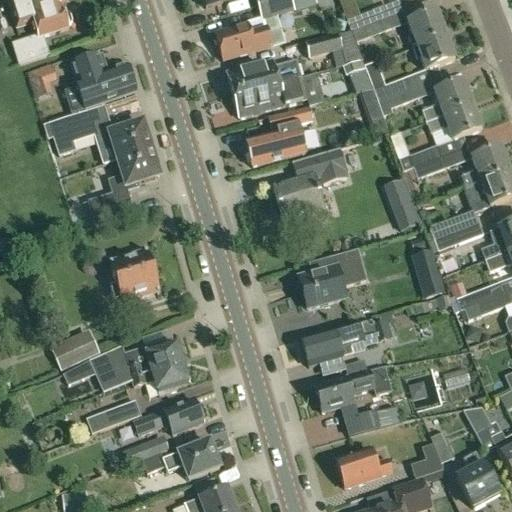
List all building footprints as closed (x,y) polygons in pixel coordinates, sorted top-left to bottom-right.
[(67,30),(71,23),(68,16),(61,13),(56,0),(6,0),(15,29),(31,24),(35,37),(10,46),(17,67),(47,57),(42,38),(67,30)] [(202,0),(205,10),(233,0),(202,0)] [(253,0),(257,9),(285,0),(253,0)] [(289,0),(285,0),(257,9),(261,22),(261,24),(277,19),(294,13),(289,0)] [(311,0),(289,0),(294,13),(314,7),(311,0)] [(355,0),(341,0),(346,15),(359,12),(355,0)] [(351,34),(388,20),(383,9),(347,23),(351,34)] [(426,44),(445,37),(436,12),(406,23),(411,36),(408,38),(412,49),(426,44)] [(388,20),(351,34),(355,45),(392,31),(388,20)] [(281,23),(270,26),(277,47),(288,43),(281,23)] [(248,27),(215,37),(223,63),(255,53),(270,48),(265,33),(251,37),(248,27)] [(337,37),(304,46),(309,62),(341,53),(337,37)] [(425,72),(454,61),(445,37),(426,44),(412,49),(416,61),(420,59),(425,72)] [(82,112),(134,95),(125,68),(101,76),(95,58),(68,66),(74,85),(73,85),(82,112)] [(273,69),(271,62),(226,75),(232,98),(277,85),(301,79),(297,63),(273,69)] [(343,68),(345,76),(348,75),(363,72),(360,63),(343,68)] [(363,69),(376,103),(415,88),(411,77),(383,87),(374,64),(363,69)] [(37,72),(41,83),(53,80),(49,68),(37,72)] [(277,85),(232,98),(239,121),(283,108),(283,109),(308,103),(301,79),(277,85)] [(367,81),(354,85),(358,95),(371,91),(367,81)] [(433,95),(438,107),(421,114),(426,126),(471,108),(462,84),(445,90),(433,95)] [(415,88),(376,103),(383,120),(392,117),(390,112),(420,101),(415,88)] [(115,163),(152,151),(148,138),(144,139),(140,125),(118,132),(117,129),(109,131),(102,108),(42,128),(45,140),(49,139),(56,157),(73,152),(70,143),(92,136),(97,151),(111,147),(115,163)] [(430,137),(443,132),(447,130),(452,143),(409,159),(401,140),(391,144),(402,174),(412,170),(463,151),(459,140),(480,132),(471,108),(426,126),(430,137)] [(308,110),(273,119),(276,133),(311,124),(308,110)] [(383,120),(371,124),(377,141),(389,137),(383,120)] [(284,160),(318,151),(314,137),(281,146),(278,135),(245,144),(251,169),(284,160)] [(475,173),(471,174),(458,179),(462,191),(475,186),(509,173),(500,149),(471,160),(475,173)] [(280,222),(305,215),(309,228),(325,223),(313,181),(322,178),(324,184),(343,178),(342,172),(344,172),(337,150),(289,164),(296,184),(271,192),(275,206),(270,207),(274,222),(279,220),(280,222)] [(135,185),(157,179),(153,164),(156,164),(152,151),(115,163),(120,178),(107,182),(114,205),(93,211),(98,226),(131,216),(125,193),(137,189),(135,185)] [(468,163),(463,151),(412,170),(417,182),(468,163)] [(511,199),(511,181),(509,173),(475,186),(462,191),(467,203),(484,197),(489,208),(511,199)] [(385,190),(401,235),(418,228),(401,183),(385,190)] [(433,242),(478,225),(474,213),(429,231),(433,242)] [(484,263),(502,256),(511,252),(511,224),(488,234),(493,247),(480,252),(484,263)] [(478,225),(433,242),(438,253),(482,236),(478,225)] [(511,270),(511,252),(502,256),(484,263),(488,275),(510,267),(511,270)] [(307,311),(344,301),(341,290),(364,283),(355,253),(309,267),(311,277),(298,281),(307,311)] [(119,302),(157,290),(155,285),(156,283),(155,278),(152,277),(150,270),(151,267),(150,263),(148,262),(146,256),(108,268),(119,302)] [(476,306),(476,307),(504,296),(500,284),(455,301),(459,312),(476,306)] [(508,307),(504,296),(476,307),(480,317),(508,307)] [(438,301),(415,307),(417,314),(439,308),(438,301)] [(364,349),(389,342),(384,323),(372,326),(370,321),(300,342),(308,368),(341,359),(338,350),(362,343),(364,349)] [(59,373),(97,356),(88,338),(51,354),(59,373)] [(180,365),(178,358),(181,357),(177,346),(175,347),(174,344),(162,348),(161,345),(124,356),(121,349),(90,362),(105,394),(132,383),(131,381),(180,365)] [(397,363),(412,359),(409,349),(394,353),(397,363)] [(131,381),(132,383),(134,390),(154,384),(158,398),(176,393),(175,390),(187,386),(186,383),(188,383),(185,372),(183,372),(180,365),(131,381)] [(375,397),(391,392),(384,368),(314,388),(321,415),(352,406),(350,397),(373,390),(375,397)] [(200,423),(203,422),(199,412),(196,413),(191,402),(133,425),(138,437),(168,426),(172,437),(201,426),(200,423)] [(140,419),(135,404),(86,422),(91,437),(140,419)] [(463,415),(474,436),(489,428),(481,412),(463,415)] [(342,423),(347,440),(379,430),(374,413),(342,423)] [(79,445),(91,439),(85,426),(72,432),(79,445)] [(500,434),(489,440),(511,481),(511,436),(503,441),(500,434)] [(432,447),(439,467),(453,461),(443,436),(429,441),(432,447)] [(147,458),(168,450),(163,439),(143,447),(147,458)] [(147,477),(164,471),(166,475),(182,469),(187,483),(218,471),(216,465),(218,460),(213,458),(208,444),(161,462),(159,456),(141,463),(147,477)] [(442,474),(439,467),(432,447),(421,451),(426,464),(410,469),(415,483),(442,474)] [(378,479),(391,475),(387,461),(373,466),(369,452),(335,463),(345,491),(378,480),(378,479)] [(135,455),(119,460),(124,479),(140,474),(135,455)] [(472,511),(498,496),(475,455),(462,462),(468,474),(455,481),(472,511)] [(420,511),(430,509),(421,482),(393,492),(397,505),(376,511),(420,511)] [(234,511),(225,490),(182,507),(184,511),(234,511)] [(68,505),(68,511),(89,511),(89,503),(68,505)]
